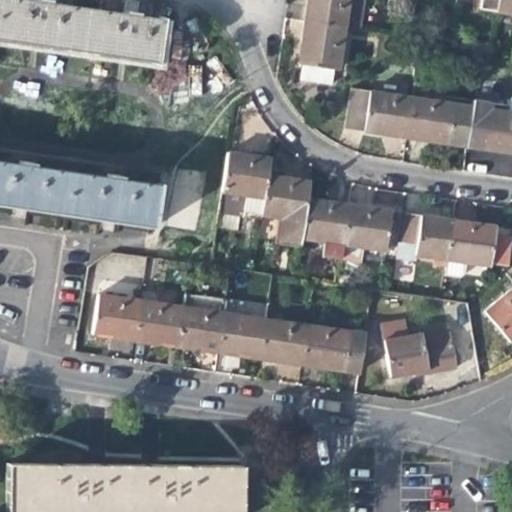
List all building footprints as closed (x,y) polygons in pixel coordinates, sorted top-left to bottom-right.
[(35,0),(35,2),(22,0),(0,0),(0,41),(77,53),(83,9),(48,4),(48,0),(46,0),(35,0)] [(305,0),(305,3),(302,22),(342,29),(356,31),(360,0),(305,0)] [(478,0),(477,11),(495,15),(495,12),(497,0),(478,0)] [(511,14),(511,0),(497,0),(495,12),(511,14)] [(121,14),(83,9),(77,53),(153,64),(160,17),(155,17),(155,19),(134,16),(135,13),(128,12),(122,11),(121,14)] [(336,71),(342,29),(302,22),(298,51),(296,64),(299,65),(297,80),(330,86),(333,71),(336,71)] [(369,134),(404,139),(410,99),(346,90),(339,129),(369,134)] [(433,143),(464,147),(469,107),(410,99),(404,139),(433,143)] [(470,100),(469,107),(464,147),(488,150),(511,153),(511,113),(486,110),(487,102),(470,100)] [(262,199),(265,177),(267,160),(245,156),(225,153),(220,191),(216,213),(259,221),(260,216),(262,199)] [(15,165),(0,162),(0,207),(20,211),(60,217),(67,173),(29,167),(30,163),(16,162),(15,165)] [(194,231),(205,173),(173,167),(162,225),(194,231)] [(104,178),(67,173),(60,217),(109,224),(150,230),(157,184),(155,184),(154,186),(117,180),(118,176),(105,174),(104,178)] [(298,247),(299,239),(304,200),(306,183),(286,180),(265,177),(262,199),(260,216),(279,220),(275,243),(298,247)] [(330,204),(304,200),(299,239),(321,243),(319,261),(337,263),(339,245),(344,206),(330,204)] [(370,209),(344,206),(339,245),(382,251),(387,212),(370,209)] [(412,256),(443,260),(449,221),(430,218),(402,214),(397,242),(395,242),(392,259),(411,262),(412,256)] [(476,225),(449,221),(443,260),(462,263),(504,269),(508,244),(489,241),(491,227),(476,225)] [(460,276),(462,263),(443,260),(441,273),(460,276)] [(511,340),(511,287),(483,312),(509,343),(511,340)] [(107,337),(132,341),(138,301),(95,295),(88,335),(107,337)] [(194,350),(215,353),(221,313),(223,301),(181,295),(179,308),(173,347),(194,350)] [(151,344),(173,347),(179,308),(138,301),(132,341),(151,344)] [(236,356),(257,359),(263,320),(221,313),(215,353),(236,356)] [(278,362),(298,365),(304,326),(263,320),(257,359),(278,362)] [(381,329),(387,377),(401,375),(451,368),(446,331),(405,336),(403,325),(381,329)] [(344,332),(304,326),(298,365),(330,370),(356,374),(362,333),(345,330),(344,332)] [(114,511),(115,477),(68,477),(0,476),(0,511),(114,511)] [(235,511),(236,477),(142,477),(115,477),(114,511),(235,511)]
